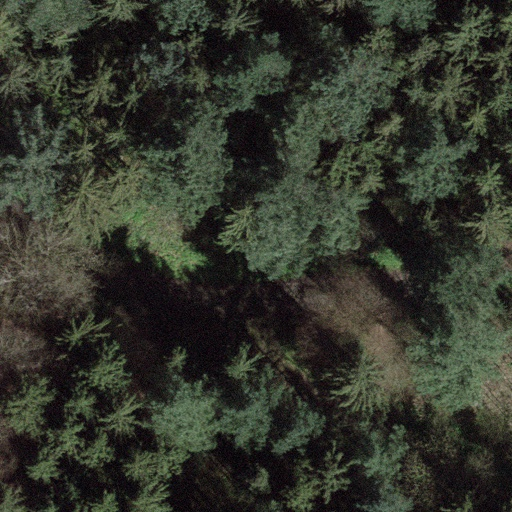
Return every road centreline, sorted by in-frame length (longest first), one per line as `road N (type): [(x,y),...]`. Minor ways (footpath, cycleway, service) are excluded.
road 1 (track): [(511,252),(443,274),(317,293),(147,285),(0,202)]
road 2 (track): [(147,285),(511,509)]
